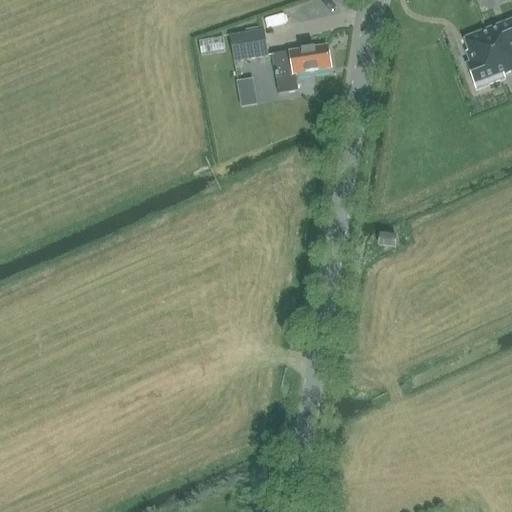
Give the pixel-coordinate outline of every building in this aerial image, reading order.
[(317,0),(285,8),(287,19),(335,8),(333,0),(317,0)] [(261,14),(263,23),(285,19),(283,9),(261,14)] [(466,65),(476,90),(504,80),(502,76),(511,72),(511,21),(464,40),(468,52),(466,53),(470,64),(466,65)] [(235,62),(268,57),(264,31),(230,37),(235,62)] [(279,95),(287,94),(298,91),(295,76),(331,71),(327,46),(272,56),(279,95)] [(395,250),(397,236),(380,234),(378,248),(395,250)]
